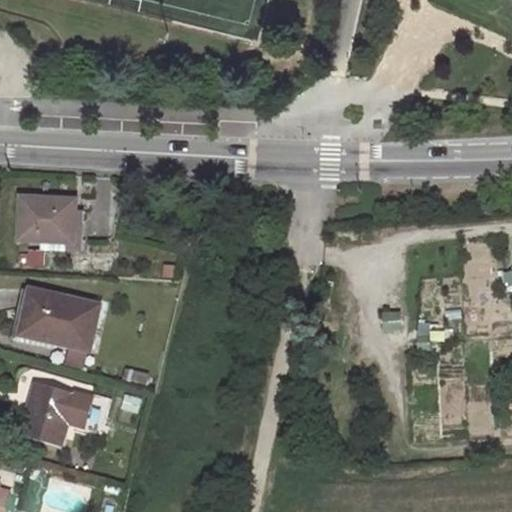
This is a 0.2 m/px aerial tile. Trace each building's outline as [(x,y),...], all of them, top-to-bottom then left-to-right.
[(81,199),(22,197),(21,240),(79,242),(81,199)] [(511,272),(501,273),(502,284),(511,283),(511,272)] [(103,305),(34,289),(22,334),(91,351),(103,305)] [(399,314),(381,314),(382,332),(399,332),(399,314)] [(427,354),(426,332),(415,332),(416,355),(427,354)] [(77,392),(36,381),(21,434),(62,446),(77,392)]
